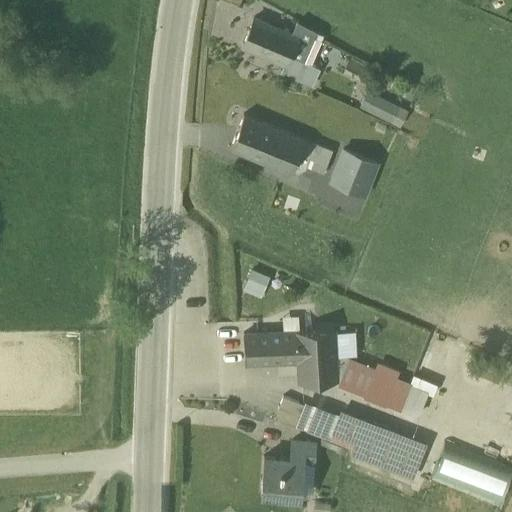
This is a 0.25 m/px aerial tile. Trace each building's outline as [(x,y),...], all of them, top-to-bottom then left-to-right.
[(292,34),(254,17),(241,45),(285,64),(286,64),(290,54),(310,64),(320,41),(323,35),(298,21),(298,22),(297,21),(292,34)] [(310,64),(290,54),(286,64),(285,64),(281,72),(282,72),(311,84),(318,68),(310,64)] [(406,111),(368,91),(361,106),(399,125),(406,111)] [(303,138),(243,114),(230,149),(290,173),(298,153),(297,153),(303,138)] [(316,143),(303,138),(297,153),(298,153),(310,158),(316,143)] [(332,150),(316,143),(310,158),(308,166),(323,172),(332,150)] [(377,163),(343,149),(331,181),(364,194),(377,163)] [(271,277),(251,268),(242,288),(262,297),(271,277)] [(333,329),(243,334),(245,363),(298,360),(300,381),(336,379),(333,329)] [(409,386),(341,358),(339,357),(341,382),(400,408),(409,386)] [(304,405),(283,396),(278,407),(300,416),(304,405)] [(278,407),(274,418),(295,427),(300,416),(278,407)] [(424,445),(343,413),(341,419),(329,414),(328,418),(322,415),(318,424),(359,440),(354,452),(413,475),(424,445)] [(440,438),(427,473),(497,499),(510,464),(440,438)] [(317,441),(290,439),(289,457),(304,458),(303,463),(315,464),(317,441)] [(289,457),(263,455),(260,494),(301,498),(303,463),(304,458),(289,457)] [(329,511),(330,501),(314,499),(312,511),(329,511)]
